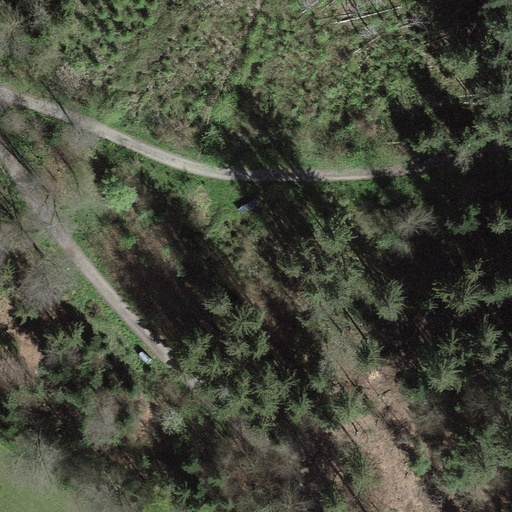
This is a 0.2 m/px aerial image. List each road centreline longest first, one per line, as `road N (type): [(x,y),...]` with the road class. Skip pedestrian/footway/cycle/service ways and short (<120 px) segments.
road 1 (track): [(0,92),(159,157),(239,175),(457,158),(511,141)]
road 2 (track): [(0,142),(137,326),(329,511)]
